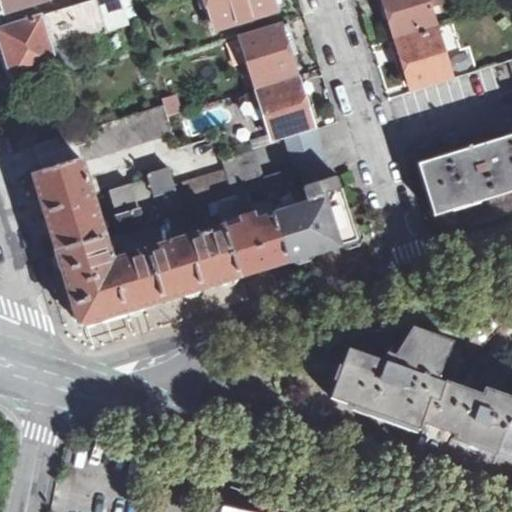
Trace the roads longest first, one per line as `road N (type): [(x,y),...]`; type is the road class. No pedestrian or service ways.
road 1 (unclassified): [(112,403),(152,359),(419,281)]
road 2 (secondary): [(409,511),(112,403)]
road 3 (residential): [(329,0),(419,281)]
road 4 (residential): [(6,365),(22,314),(0,221)]
road 5 (residential): [(49,381),(24,511)]
